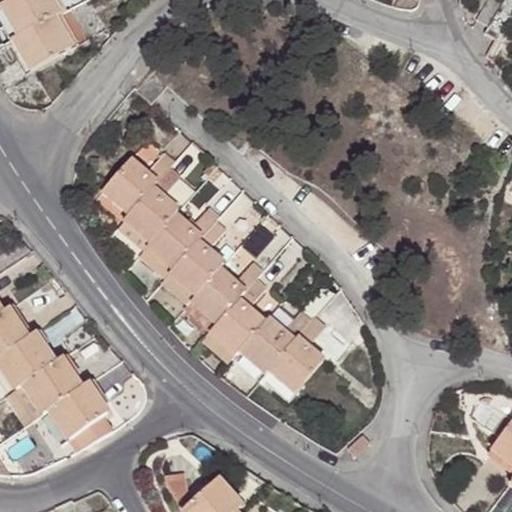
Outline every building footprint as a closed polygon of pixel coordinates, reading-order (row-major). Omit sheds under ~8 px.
[(5,0),(8,4),(0,9),(19,38),(11,42),(31,74),(70,51),(51,20),(59,15),(49,0),(5,0)] [(0,0),(0,7),(0,9),(8,4),(5,0),(0,0)] [(503,2),(498,0),(487,0),(476,20),(489,27),(484,34),(497,41),(511,16),(499,10),(503,2)] [(0,8),(0,22),(11,42),(19,38),(0,9),(0,8)] [(24,77),(31,74),(11,42),(5,46),(24,77)] [(149,102),(166,84),(152,71),(134,89),(149,102)] [(129,218),(124,224),(150,246),(146,250),(172,273),(169,277),(195,300),(191,304),(217,326),(209,335),(235,357),(238,354),(265,376),(268,372),(295,395),(324,361),(308,348),(324,328),(314,319),(310,323),(301,314),(284,334),(268,320),(264,324),(249,312),(267,291),(255,283),(262,275),(251,265),(234,284),(219,272),(223,266),(208,253),(224,234),(213,224),(217,220),(207,211),(191,231),(175,216),(179,211),(162,198),(179,179),(168,170),(174,164),(163,154),(146,175),(130,161),(102,195),(129,218)] [(175,195),(190,205),(199,190),(185,181),(175,195)] [(150,246),(124,224),(116,233),(142,256),(146,250),(150,246)] [(146,250),(142,256),(139,260),(165,282),(169,277),(172,273),(146,250)] [(169,277),(165,282),(160,287),(187,309),(191,304),(195,300),(169,277)] [(181,315),(207,337),(209,335),(217,326),(191,304),(187,309),(181,315)] [(0,369),(16,392),(22,388),(42,417),(48,413),(69,443),(107,417),(94,399),(98,396),(90,383),(84,387),(76,376),(72,379),(59,361),(53,366),(41,348),(46,345),(37,334),(31,338),(23,325),(18,329),(7,311),(1,316),(0,314),(0,369)] [(227,366),(235,357),(209,335),(207,337),(202,344),(227,366)] [(22,388),(16,392),(4,400),(24,429),(42,417),(22,388)] [(511,425),(491,453),(511,470),(511,425)] [(369,446),(362,438),(349,450),(356,458),(369,446)] [(240,511),(216,484),(184,511),(240,511)]
